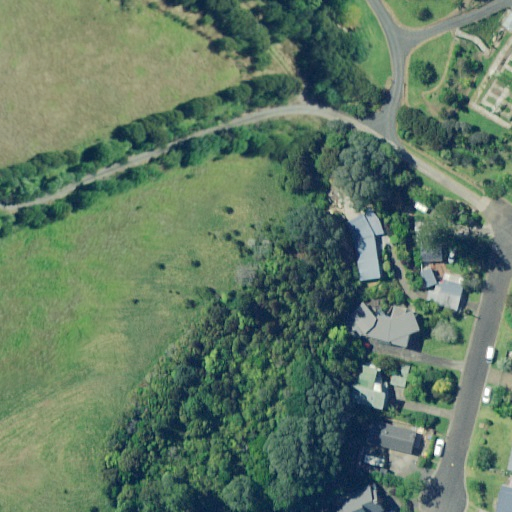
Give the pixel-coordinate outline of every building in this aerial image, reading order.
[(385,234),(382,213),(350,218),(361,281),(384,277),(377,236),(385,234)] [(437,241),(437,224),(415,224),(415,241),(437,241)] [(446,261),(446,244),(423,244),(423,262),(446,261)] [(435,266),(418,272),(424,289),(441,283),(435,266)] [(459,311),(465,285),(467,278),(447,273),(445,281),(443,280),(440,294),(430,291),(427,303),(459,311)] [(406,303),(398,307),(393,320),(376,314),(364,302),(354,312),(356,314),(345,325),(359,339),(364,334),(408,348),(413,333),(422,329),(414,313),(413,306),(406,303)] [(380,369),(362,366),(356,404),(387,408),(390,386),(378,384),(380,369)] [(411,370),(396,366),(391,384),(406,388),(411,370)] [(419,431),(372,421),(367,444),(415,454),(419,431)] [(511,511),(511,475),(510,475),(507,488),(505,487),(498,511),(511,511)] [(339,504),(329,508),(330,511),(383,511),(374,490),(339,504)]
